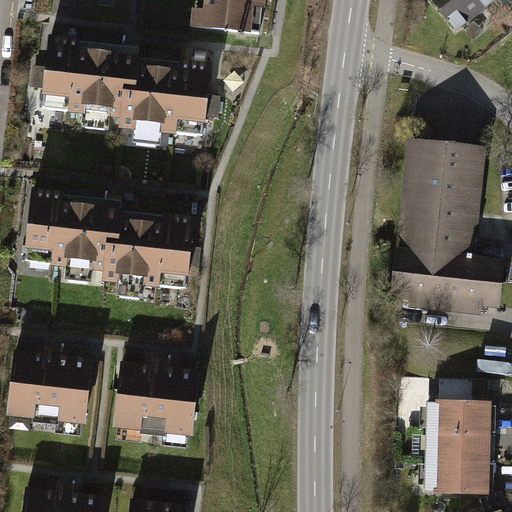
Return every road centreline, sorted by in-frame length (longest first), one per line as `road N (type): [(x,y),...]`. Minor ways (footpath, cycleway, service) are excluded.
road 1 (tertiary): [(317,511),(322,254),(344,50)]
road 2 (residential): [(344,50),(476,84),(511,115)]
